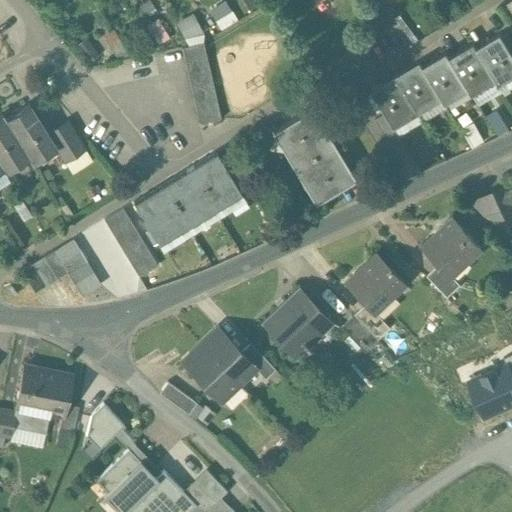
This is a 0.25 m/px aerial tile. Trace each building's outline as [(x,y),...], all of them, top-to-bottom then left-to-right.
[(227,0),(211,6),(219,27),(235,21),(227,0)] [(511,53),(499,33),(476,47),(494,76),(497,81),(511,72),(511,53)] [(207,41),(182,47),(200,126),(224,121),(207,41)] [(473,41),(449,55),(467,85),(470,90),(494,76),(476,47),(473,41)] [(467,85),(449,55),(446,50),(422,64),(440,95),(443,100),(467,85)] [(440,95),(422,64),(419,60),(395,75),(416,109),(440,95)] [(416,109),(395,75),(372,89),(386,112),(392,123),(416,109)] [(45,128),(29,103),(5,118),(27,154),(31,160),(55,144),(45,128)] [(312,107),(276,129),(319,202),(355,180),(312,107)] [(392,123),(386,112),(378,117),(393,143),(401,138),(392,123)] [(5,118),(2,114),(0,114),(0,163),(0,164),(3,169),(27,154),(5,118)] [(65,115),(45,128),(55,144),(65,160),(85,148),(65,115)] [(216,151),(133,202),(143,217),(140,218),(146,227),(148,226),(159,243),(242,193),(216,151)] [(511,208),(503,189),(476,199),(499,227),(511,221),(511,208)] [(158,265),(123,208),(105,219),(139,276),(158,265)] [(450,215),(420,243),(438,262),(447,271),(463,256),(465,259),(479,246),(450,215)] [(73,238),(54,250),(62,261),(80,250),(73,238)] [(62,261),(54,250),(43,256),(57,278),(67,272),(67,271),(62,261)] [(80,250),(62,261),(67,271),(67,272),(68,273),(87,261),(80,250)] [(372,252),(343,280),(363,301),(370,308),(399,280),(372,252)] [(57,278),(43,256),(32,263),(46,285),(57,278)] [(87,261),(68,273),(74,284),(94,273),(87,261)] [(438,262),(426,274),(447,296),(459,284),(447,271),(438,262)] [(46,285),(32,263),(21,270),(34,292),(46,285)] [(94,273),(74,284),(82,296),(101,285),(94,273)] [(296,286),(259,322),(292,357),(330,322),(296,286)] [(387,326),(370,308),(363,301),(338,325),(362,350),(387,326)] [(241,351),(217,327),(200,343),(238,384),(255,368),(256,367),(241,351)] [(275,369),(250,342),(241,351),(256,367),(255,368),(265,378),(275,369)] [(238,384),(200,343),(183,359),(221,400),(238,384)] [(506,361),(466,378),(484,418),(511,405),(511,353),(504,357),(506,361)] [(34,368),(23,365),(15,404),(16,404),(14,411),(15,412),(12,426),(45,433),(49,411),(62,414),(63,414),(71,376),(47,370),(47,368),(35,365),(34,368)] [(196,402),(167,381),(159,392),(188,413),(196,402)] [(78,406),(65,403),(63,414),(62,414),(59,427),(73,430),(78,406)] [(15,412),(0,408),(0,433),(10,436),(12,426),(15,412)] [(162,469),(155,476),(128,448),(96,479),(124,508),(131,502),(141,511),(184,511),(194,502),(162,469)] [(217,494),(200,510),(202,511),(233,511),(234,511),(217,494)]
